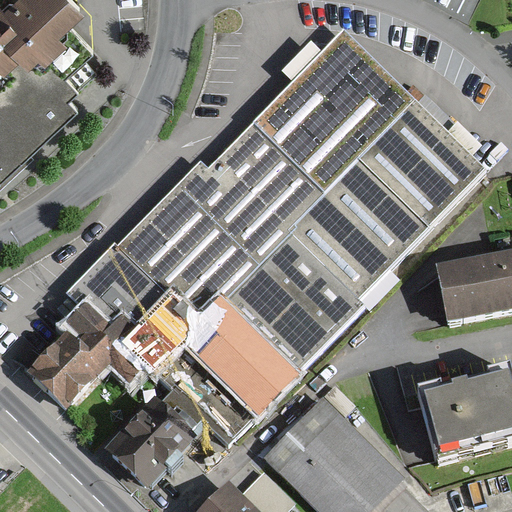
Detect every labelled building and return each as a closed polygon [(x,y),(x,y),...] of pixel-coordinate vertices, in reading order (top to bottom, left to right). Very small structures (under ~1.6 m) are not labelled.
[(0,0),(0,182),(6,188),(73,123),(63,113),(75,102),(61,88),(93,57),(73,37),(92,19),(73,0),(0,0)] [(149,365),(177,392),(209,424),(229,443),(362,309),(355,303),(480,176),(344,42),(209,179),(200,170),(66,305),(83,322),(75,330),(110,365),(130,384),(149,365)] [(477,161),(487,153),(464,129),(455,137),(477,161)] [(511,266),(444,282),(456,336),(511,323),(511,266)] [(67,408),(110,365),(75,330),(32,374),(67,408)] [(511,381),(426,405),(445,472),(511,453),(511,381)] [(209,424),(177,392),(112,457),(144,489),(209,424)] [(385,511),(408,489),(341,425),(286,483),(316,511),(385,511)] [(241,511),(228,499),(216,511),(241,511)]
